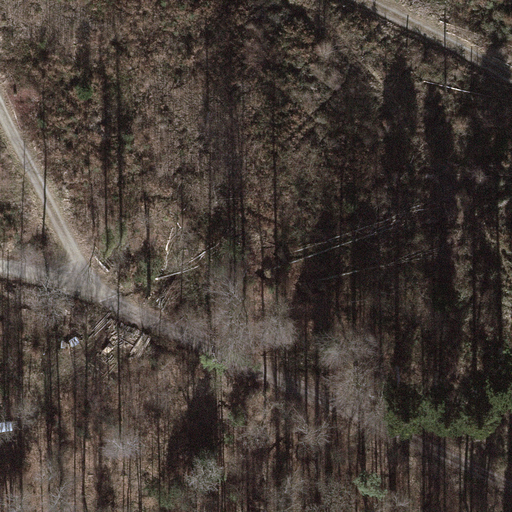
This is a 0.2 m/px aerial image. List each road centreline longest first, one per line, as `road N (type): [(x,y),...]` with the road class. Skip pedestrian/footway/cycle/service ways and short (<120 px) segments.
road 1 (track): [(0,266),(95,293),(511,485)]
road 2 (track): [(95,293),(0,107)]
road 3 (track): [(511,80),(360,0)]
